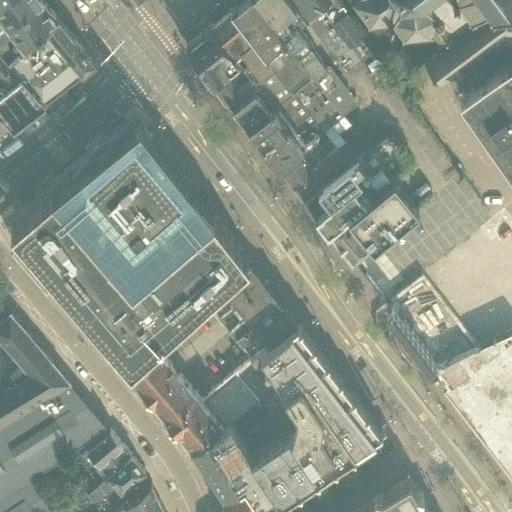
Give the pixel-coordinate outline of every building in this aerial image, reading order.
[(58,16),(45,0),(36,0),(0,29),(0,53),(0,54),(12,45),(9,40),(18,33),(27,45),(46,30),(44,27),(58,16)] [(0,0),(0,29),(36,0),(0,0)] [(291,90),(307,111),(321,129),(322,127),(342,112),(343,112),(333,100),(316,76),(287,40),(288,39),(271,19),(273,18),(258,0),(238,0),(232,6),(262,44),(274,61),(295,87),(291,90)] [(333,100),(343,112),(355,102),(311,45),(313,43),(300,26),(307,20),(306,18),(307,18),(292,0),(258,0),(273,18),(271,19),(288,39),(287,40),(316,76),(333,100)] [(292,0),(307,18),(306,18),(307,20),(343,68),(345,66),(372,47),(337,0),(292,0)] [(355,0),(360,7),(359,8),(357,9),(358,10),(359,9),(359,10),(360,9),(361,8),(367,17),(366,21),(369,22),(370,18),(388,15),(386,20),(389,21),(391,16),(402,31),(400,35),(403,36),(405,32),(407,32),(429,29),(442,47),(427,58),(424,60),(425,62),(428,66),(440,82),(453,73),(473,58),(477,55),(477,54),(511,28),(511,24),(506,16),(498,6),(499,5),(498,4),(504,0),(355,0)] [(254,78),(274,61),(262,44),(232,6),(209,25),(233,55),(241,62),(251,74),(254,78)] [(46,30),(48,32),(57,42),(82,70),(95,60),(62,22),(62,20),(59,16),(58,16),(44,27),(46,30)] [(187,44),(187,45),(186,45),(187,46),(187,47),(211,79),(226,66),(239,83),(251,74),(241,62),(233,55),(209,25),(201,32),(201,33),(192,41),(192,40),(188,43),(187,43),(187,44)] [(7,61),(43,101),(63,84),(72,78),(81,71),(82,70),(57,42),(48,32),(46,30),(27,45),(7,61)] [(0,110),(12,124),(13,125),(14,124),(43,101),(7,61),(0,54),(0,53),(0,110)] [(473,58),(453,73),(465,89),(459,94),(472,112),(511,83),(511,56),(495,69),(485,76),(473,58)] [(273,105),(291,90),(295,87),(274,61),(254,78),(258,84),(273,105)] [(211,79),(230,105),(258,84),(254,78),(251,74),(239,83),(226,66),(211,79)] [(511,83),(472,112),(511,169),(511,83)] [(230,105),(246,125),(273,105),(258,84),(230,105)] [(307,111),(291,90),(273,105),(246,125),(263,146),(288,126),(307,111)] [(0,134),(12,124),(0,110),(0,134)] [(278,166),(323,131),(321,129),(307,111),(263,146),(278,166)] [(139,118),(5,230),(125,370),(155,342),(204,298),(208,294),(249,257),(229,231),(139,118)] [(302,196),(315,213),(359,177),(370,191),(370,192),(391,174),(410,157),(385,128),(354,153),(347,159),(302,196)] [(323,131),(278,166),(302,196),(347,159),(354,153),(345,142),(338,147),(335,144),(333,142),(324,130),(323,131)] [(370,191),(326,227),(352,260),(417,204),(391,174),(370,192),(370,191)] [(315,213),(326,227),(370,191),(359,177),(315,213)] [(221,318),(222,318),(256,289),(267,280),(249,257),(208,294),(204,298),(221,318)] [(237,336),(281,299),(267,280),(256,289),(222,318),(237,336)] [(253,354),(296,318),(281,299),(237,336),(252,354),(253,354)] [(0,419),(68,378),(68,377),(67,378),(59,369),(60,368),(58,366),(57,366),(53,361),(53,360),(51,358),(43,350),(44,349),(42,347),(36,341),(36,340),(35,338),(34,338),(27,330),(28,329),(26,328),(25,328),(20,322),(21,321),(19,319),(18,319),(10,310),(8,311),(0,301),(0,419)] [(193,448),(192,449),(224,495),(242,482),(260,509),(374,431),(376,421),(322,352),(296,318),(253,354),(252,354),(235,369),(258,395),(248,403),(249,405),(261,396),(286,429),(254,450),(233,417),(235,416),(234,415),(193,448)] [(155,342),(125,370),(150,398),(181,372),(180,371),(174,364),(166,355),(163,351),(155,342)] [(248,403),(258,395),(235,369),(202,397),(171,423),(193,448),(234,415),(248,403)] [(181,372),(150,398),(152,400),(165,415),(165,416),(171,423),(202,397),(199,393),(181,372)] [(0,511),(51,511),(56,509),(47,496),(32,474),(90,435),(107,424),(68,378),(0,419),(0,511)] [(78,454),(98,478),(131,451),(123,441),(122,442),(120,439),(121,438),(111,427),(78,454)] [(98,479),(88,488),(92,496),(99,506),(109,497),(104,491),(116,483),(121,489),(122,489),(130,482),(138,475),(145,469),(135,455),(133,456),(132,454),(131,453),(132,452),(131,451),(98,478),(98,479)] [(403,477),(346,511),(432,511),(408,473),(403,477)] [(166,511),(152,480),(136,492),(111,511),(166,511)] [(242,482),(224,495),(220,497),(224,511),(254,511),(260,509),(242,482)] [(56,490),(47,496),(56,509),(65,503),(56,490)]
